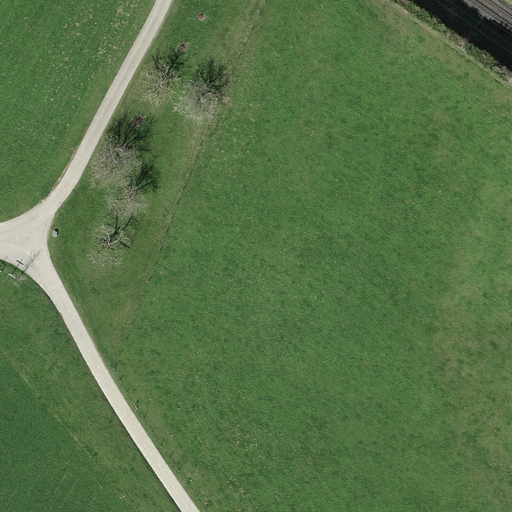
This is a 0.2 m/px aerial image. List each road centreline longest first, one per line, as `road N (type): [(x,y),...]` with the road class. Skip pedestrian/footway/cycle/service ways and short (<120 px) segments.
road 1 (track): [(23,248),(41,264),(190,511)]
road 2 (track): [(23,248),(168,0)]
